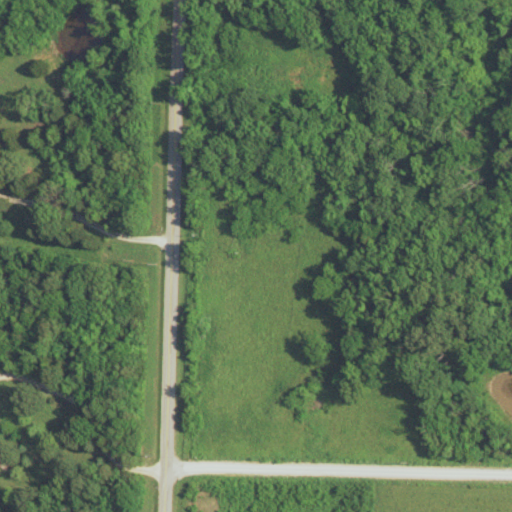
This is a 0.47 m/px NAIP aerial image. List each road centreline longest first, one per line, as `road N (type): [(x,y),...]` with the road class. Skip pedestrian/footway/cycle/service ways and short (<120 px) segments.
road 1 (residential): [(161,511),(179,0)]
road 2 (residential): [(511,477),(163,473)]
